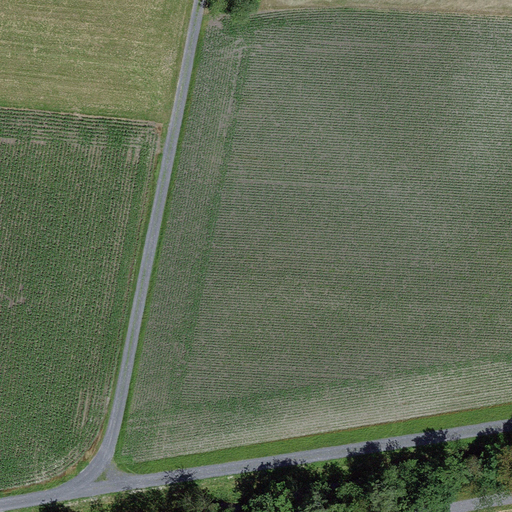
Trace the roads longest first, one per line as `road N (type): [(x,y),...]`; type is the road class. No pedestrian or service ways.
road 1 (track): [(511,422),(0,504)]
road 2 (track): [(201,0),(101,486)]
